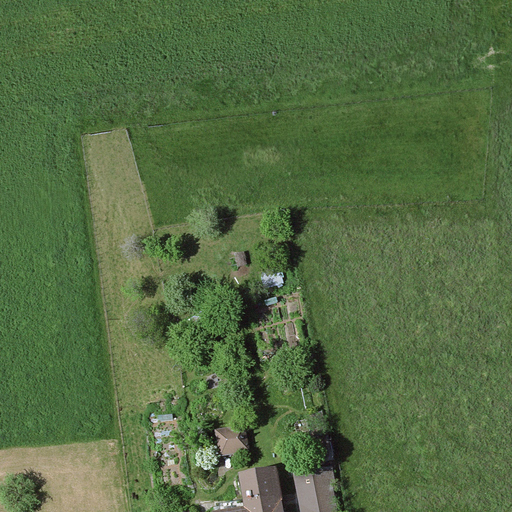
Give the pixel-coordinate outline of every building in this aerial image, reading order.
[(284,289),(277,270),(260,276),(267,295),(284,289)] [(252,457),(244,427),(212,436),(220,465),(252,457)] [(330,441),(309,447),(314,467),(336,462),(330,441)] [(277,511),(270,477),(234,485),(239,511),(277,511)] [(330,511),(325,484),(294,490),(298,511),(330,511)]
